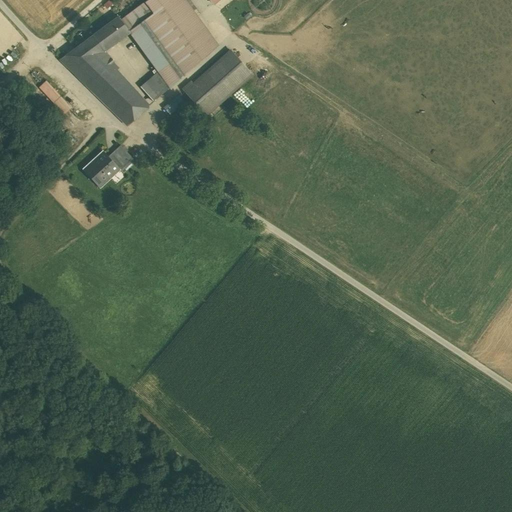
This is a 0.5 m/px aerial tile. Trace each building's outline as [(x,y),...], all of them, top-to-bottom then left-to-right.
[(153,14),(130,32),(161,73),(142,86),(152,100),(216,47),(181,0),(148,0),(145,3),(153,14)] [(153,14),(145,3),(122,21),(130,32),(153,14)] [(122,21),(118,17),(60,61),(127,126),(148,107),(110,66),(114,62),(105,51),(130,32),(122,21)] [(253,75),(230,48),(183,88),(206,115),(253,75)] [(38,86),(62,114),(69,108),(45,80),(38,86)] [(179,94),(164,107),(170,114),(186,102),(179,94)] [(103,149),(81,169),(100,189),(122,169),(124,172),(136,160),(121,144),(109,155),(103,149)]
